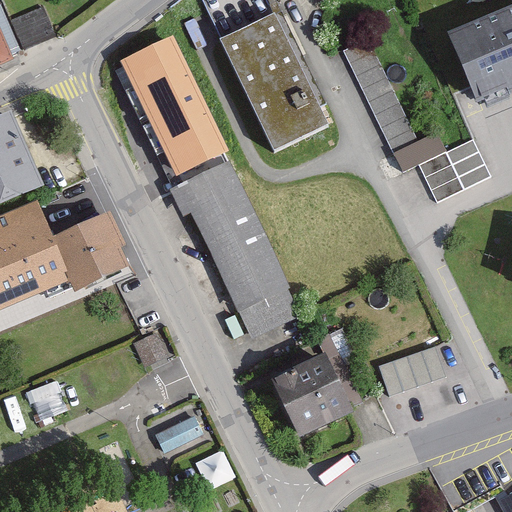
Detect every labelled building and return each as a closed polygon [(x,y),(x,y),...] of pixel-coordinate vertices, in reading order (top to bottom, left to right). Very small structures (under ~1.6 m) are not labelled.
[(59,34),(47,6),(0,26),(13,55),(59,34)] [(222,40),(277,154),(333,128),(278,13),(222,40)] [(511,14),(455,37),(479,96),(511,82),(511,14)] [(0,67),(15,61),(13,55),(0,26),(0,25),(0,67)] [(132,58),(188,180),(230,161),(174,39),(132,58)] [(369,41),(347,53),(404,172),(418,165),(447,151),(439,135),(420,144),(369,41)] [(0,117),(0,206),(44,187),(11,113),(0,117)] [(447,151),(418,165),(437,204),(492,177),(473,139),(447,151)] [(301,311),(230,161),(188,180),(171,188),(186,219),(198,213),(255,333),(301,311)] [(0,221),(0,313),(71,284),(75,294),(131,270),(108,216),(59,236),(45,203),(0,221)] [(159,332),(136,342),(146,365),(169,355),(159,332)] [(389,391),(450,377),(442,346),(382,360),(389,391)] [(277,379),(305,438),(360,412),(332,352),(277,379)] [(208,434),(198,413),(155,433),(165,453),(208,434)] [(211,488),(239,475),(225,447),(198,460),(211,488)]
